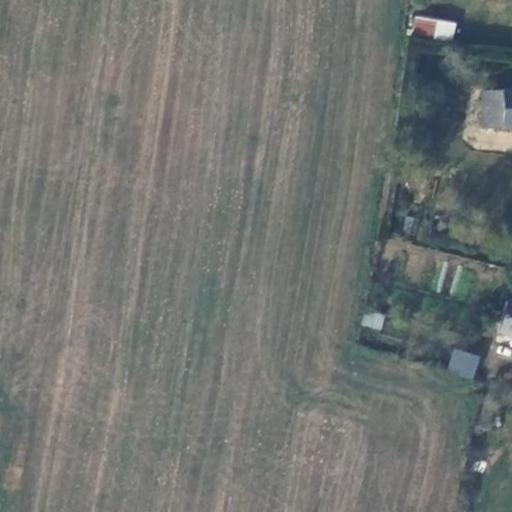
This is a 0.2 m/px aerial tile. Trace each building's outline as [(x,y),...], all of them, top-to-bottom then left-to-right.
[(453,40),(456,21),(414,16),(411,35),(453,40)] [(511,126),(511,88),(483,89),(484,127),(511,126)] [(511,303),(507,302),(499,330),(511,334),(511,303)] [(362,326),(381,329),(383,316),(364,313),(362,326)] [(453,347),(446,372),(473,379),(480,355),(453,347)]
